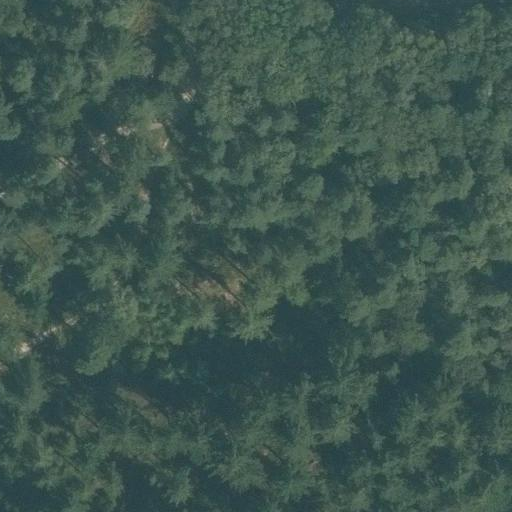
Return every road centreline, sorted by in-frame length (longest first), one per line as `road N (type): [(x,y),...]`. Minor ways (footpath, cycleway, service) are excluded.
road 1 (track): [(172,114),(253,207),(283,207),(414,168),(511,163)]
road 2 (track): [(172,114),(120,282),(98,304),(0,358)]
road 3 (track): [(176,0),(192,50),(189,90),(172,114),(117,131),(0,193)]
